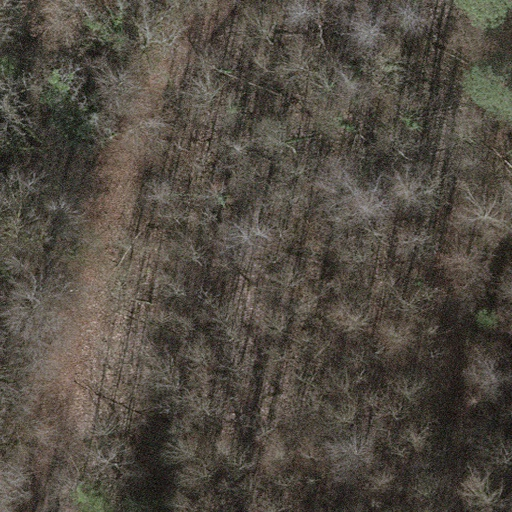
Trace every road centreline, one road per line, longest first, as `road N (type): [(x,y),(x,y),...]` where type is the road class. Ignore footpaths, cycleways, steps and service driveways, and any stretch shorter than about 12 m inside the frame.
road 1 (track): [(50,511),(57,401),(116,182),(227,0)]
road 2 (track): [(466,511),(451,428),(453,0)]
